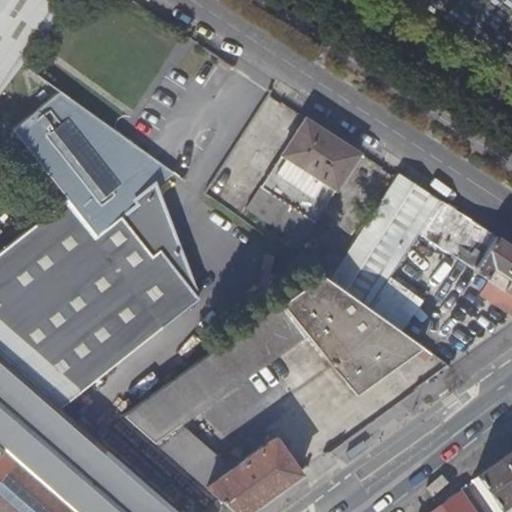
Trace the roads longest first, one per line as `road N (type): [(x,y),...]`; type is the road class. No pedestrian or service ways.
road 1 (residential): [(511,211),(188,0)]
road 2 (primary): [(410,460),(511,387)]
